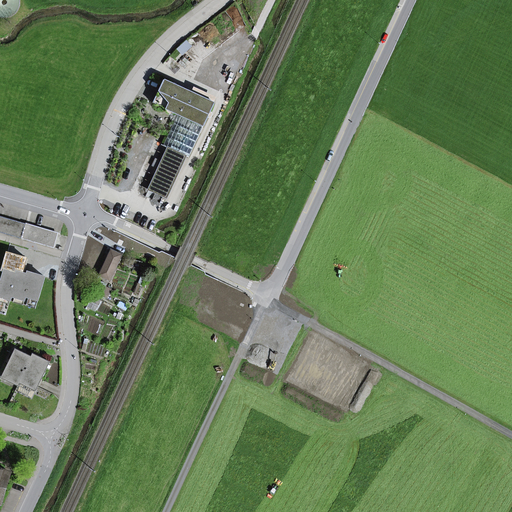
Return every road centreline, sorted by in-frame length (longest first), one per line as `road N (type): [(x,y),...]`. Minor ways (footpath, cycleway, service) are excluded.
road 1 (residential): [(86,214),(265,294),(272,290),(408,0)]
road 2 (track): [(265,294),(511,435)]
road 3 (residential): [(224,0),(141,75),(105,143),(86,214)]
road 4 (track): [(168,511),(265,294)]
road 5 (residential): [(86,214),(69,272),(71,348)]
